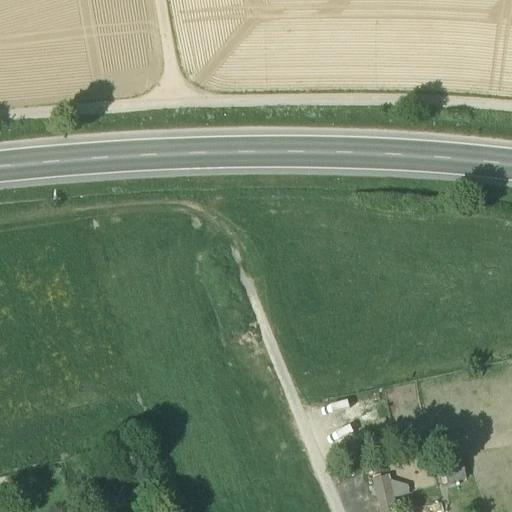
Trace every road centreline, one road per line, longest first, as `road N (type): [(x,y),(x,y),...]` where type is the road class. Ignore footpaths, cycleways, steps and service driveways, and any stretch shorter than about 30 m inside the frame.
road 1 (secondary): [(0,169),(258,152),(511,165)]
road 2 (track): [(0,213),(211,195),(244,279)]
road 3 (track): [(338,511),(244,279)]
